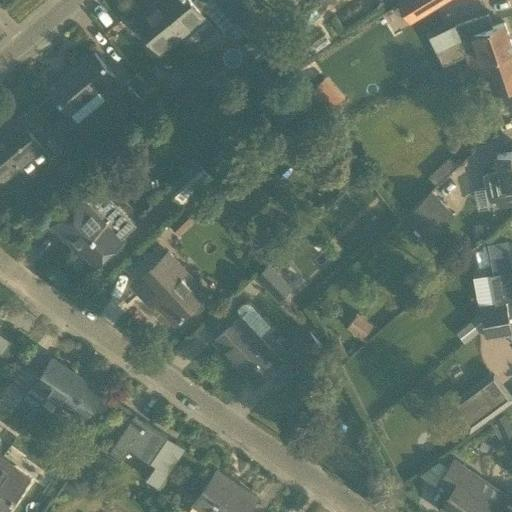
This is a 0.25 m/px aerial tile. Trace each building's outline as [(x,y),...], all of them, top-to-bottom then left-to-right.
[(205,16),(191,0),(158,0),(155,3),(157,5),(137,22),(135,19),(134,20),(160,53),(162,54),(182,37),(188,44),(212,24),(220,35),(224,32),(231,41),(238,42),(247,35),(220,3),(205,16)] [(247,35),(262,22),(243,0),(224,0),(220,3),(247,35)] [(444,0),(417,0),(426,14),(446,2),(444,0)] [(443,64),(463,55),(465,54),(479,49),(511,39),(505,22),(492,26),(488,13),(454,25),(459,38),(436,49),(443,64)] [(486,71),(494,94),(511,87),(511,43),(511,39),(479,49),(465,54),(469,63),(472,73),(473,75),(486,71)] [(50,90),(69,113),(114,76),(95,53),(50,90)] [(165,106),(137,72),(128,81),(156,114),(165,106)] [(323,116),(344,98),(326,76),(305,94),(323,116)] [(466,142),(487,134),(485,129),(480,115),(459,123),(466,142)] [(0,180),(43,145),(19,116),(0,131),(0,134),(2,136),(0,137),(0,180)] [(487,189),(493,188),(496,204),(490,205),(491,207),(511,202),(511,151),(497,154),(500,172),(485,175),(487,189)] [(436,185),(458,164),(451,156),(428,177),(436,185)] [(180,201),(210,173),(198,160),(186,171),(168,189),(180,201)] [(429,239),(455,214),(432,189),(406,214),(410,218),(416,224),(429,239)] [(85,196),(55,225),(65,237),(70,232),(98,262),(124,237),(123,236),(136,223),(121,208),(108,220),(85,196)] [(207,292),(168,251),(132,284),(143,296),(147,292),(175,322),(189,309),(193,311),(197,311),(201,309),(203,305),(203,301),(202,297),(207,292)] [(269,262),(255,275),(279,303),(293,290),(269,262)] [(478,301),(471,265),(447,269),(450,281),(451,287),(454,305),(478,301)] [(511,269),(490,274),(493,287),(495,286),(497,301),(511,298),(511,269)] [(486,338),(511,333),(511,329),(511,328),(511,298),(497,301),(479,304),(486,338)] [(355,311),(343,326),(360,339),(372,324),(355,311)] [(280,359),(259,336),(240,316),(215,340),(238,365),(240,362),(246,368),(243,371),(256,384),(287,354),(299,367),(322,345),(310,331),(280,359)] [(12,340),(0,332),(0,322),(1,322),(0,321),(0,352),(2,354),(12,340)] [(456,348),(436,370),(454,387),(474,365),(456,348)] [(99,408),(102,405),(103,401),(103,398),(103,397),(100,394),(102,391),(52,358),(34,385),(83,418),(91,407),(95,409),(99,408)] [(492,378),(457,405),(472,424),(507,397),(492,378)] [(0,409),(9,415),(23,393),(10,384),(0,398),(0,409)] [(505,413),(494,418),(499,428),(510,423),(505,413)] [(175,444),(166,438),(168,436),(135,414),(109,453),(121,461),(130,447),(156,465),(147,479),(158,487),(185,447),(176,441),(175,444)] [(0,511),(4,511),(23,485),(0,469),(0,451),(1,451),(1,449),(2,447),(2,446),(2,442),(1,440),(1,439),(0,437),(0,511)] [(77,438),(67,454),(78,460),(88,445),(77,438)] [(497,511),(508,496),(455,460),(440,482),(452,491),(439,509),(443,511),(497,511)] [(241,490),(215,472),(192,505),(202,511),(247,511),(257,497),(243,488),(241,490)]
